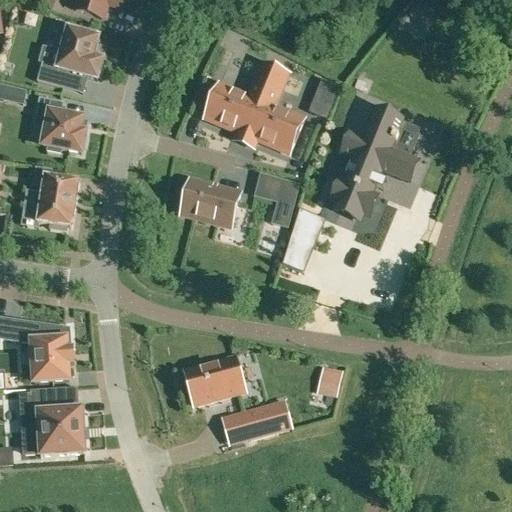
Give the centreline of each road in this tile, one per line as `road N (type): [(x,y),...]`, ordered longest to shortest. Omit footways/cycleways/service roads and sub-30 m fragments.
road 1 (residential): [(412,357),(168,318),(104,286)]
road 2 (residential): [(104,286),(125,147),(149,45),(171,0)]
road 3 (residential): [(156,511),(134,463),(117,390),(104,286)]
road 4 (unknown): [(125,147),(267,176)]
